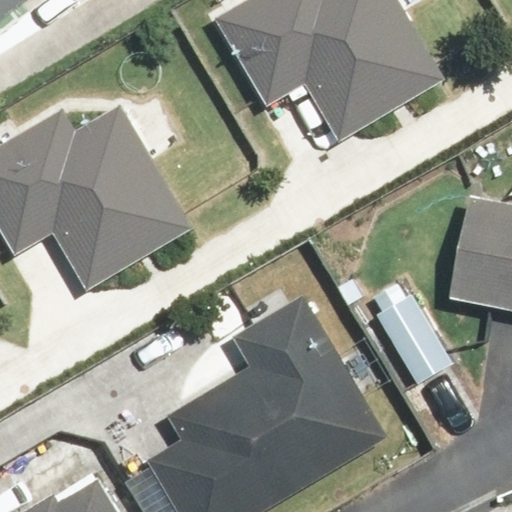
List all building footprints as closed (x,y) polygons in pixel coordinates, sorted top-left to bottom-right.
[(0,0),(0,32),(39,0),(0,0)] [(250,0),(209,23),(260,115),(326,78),(360,139),(464,81),(418,0),(250,0)] [(93,283),(195,220),(115,91),(79,114),(65,92),(0,132),(0,205),(23,242),(55,222),(93,283)] [(511,189),(475,182),(455,286),(511,297),(511,189)] [(381,299),(424,375),(462,354),(419,277),(381,299)] [(181,411),(197,438),(156,463),(185,511),(271,511),(405,431),(352,344),(321,293),(251,336),(266,360),(181,411)] [(146,511),(117,465),(41,511),(146,511)]
